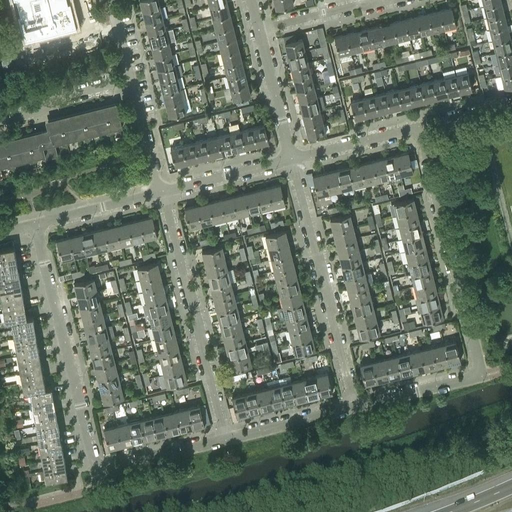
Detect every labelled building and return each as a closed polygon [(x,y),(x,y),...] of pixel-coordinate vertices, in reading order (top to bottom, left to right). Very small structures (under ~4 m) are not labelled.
[(69,0),(14,0),(24,39),(76,26),(69,0)] [(139,0),(142,10),(159,6),(157,0),(139,0)] [(292,0),(273,0),(276,8),(293,4),(292,0)] [(227,1),(209,6),(212,18),(230,13),(227,1)] [(501,1),(484,5),(487,17),(504,13),(501,1)] [(159,6),(142,10),(145,22),(162,17),(159,6)] [(451,7),(439,10),(444,28),(456,25),(451,7)] [(439,10),(428,13),(432,31),(444,28),(439,10)] [(230,13),(212,18),(215,29),(233,25),(230,13)] [(428,13),(416,16),(420,34),(432,31),(428,13)] [(504,13),(487,17),(489,29),(507,24),(504,13)] [(416,16),(404,19),(408,37),(420,34),(416,16)] [(162,17),(145,22),(148,34),(165,29),(162,17)] [(404,19),(392,22),(397,39),(408,37),(404,19)] [(392,22),(381,25),(385,42),(397,39),(392,22)] [(507,24),(489,29),(492,40),(510,36),(507,24)] [(233,25),(215,29),(218,41),(235,36),(233,25)] [(381,25),(369,28),(374,45),(385,42),(381,25)] [(369,28),(358,31),(362,48),(374,45),(369,28)] [(165,29),(148,34),(151,45),(168,41),(165,29)] [(358,31),(346,34),(350,51),(362,48),(358,31)] [(334,37),(339,54),(350,51),(346,34),(334,37)] [(235,36),(218,41),(221,53),(238,48),(235,36)] [(511,45),(510,36),(492,40),(495,52),(511,47),(511,45)] [(284,43),(287,55),(305,50),(302,38),(284,43)] [(168,41),(151,45),(154,57),(171,53),(168,41)] [(511,47),(495,52),(498,63),(511,59),(511,47)] [(238,48),(221,53),(224,64),(241,60),(238,48)] [(305,50),(287,55),(290,66),(308,62),(305,50)] [(171,53),(154,57),(157,69),(174,64),(171,53)] [(511,59),(498,63),(501,75),(511,72),(511,59)] [(241,60),(224,64),(227,76),(244,71),(241,60)] [(308,62),(290,66),(293,78),(311,74),(308,62)] [(174,64),(157,69),(160,80),(177,76),(174,64)] [(244,71),(227,76),(230,88),(247,83),(244,71)] [(472,89),(467,72),(455,75),(459,92),(472,89)] [(511,85),(511,72),(501,75),(504,87),(511,85)] [(311,74),(293,78),(296,90),(314,85),(311,74)] [(459,92),(455,75),(444,77),(448,95),(459,92)] [(177,76),(160,80),(163,92),(180,87),(177,76)] [(448,95),(444,77),(432,80),(437,98),(448,95)] [(437,98),(432,80),(420,83),(424,101),(437,98)] [(247,83),(230,88),(233,100),(250,95),(247,83)] [(424,101),(420,83),(409,86),(413,103),(424,101)] [(316,97),(314,85),(296,90),(299,101),(316,97)] [(409,86),(397,89),(401,106),(413,103),(409,86)] [(180,87),(163,92),(166,104),(183,99),(180,87)] [(397,89),(385,92),(390,109),(401,106),(397,89)] [(385,92),(374,95),(378,112),(390,109),(385,92)] [(374,95),(362,98),(366,115),(378,112),(374,95)] [(322,96),(316,97),(299,101),(302,113),(319,108),(325,107),(322,96)] [(362,98),(350,101),(355,118),(366,115),(362,98)] [(183,99),(166,104),(169,116),(186,111),(183,99)] [(57,156),(54,143),(122,126),(116,104),(105,107),(48,121),(51,135),(40,138),(39,133),(0,142),(0,165),(44,155),(46,159),(46,158),(57,155),(57,156)] [(322,120),(319,108),(302,113),(305,124),(322,120)] [(232,122),(229,110),(223,112),(225,117),(226,123),(232,122)] [(322,120),(305,124),(308,136),(325,132),(322,120)] [(270,126),(265,127),(264,125),(252,127),(257,145),(268,142),(268,140),(273,139),(270,126)] [(252,127),(240,130),(245,148),(257,145),(252,127)] [(240,130),(229,133),(233,151),(245,148),(240,130)] [(229,133),(217,136),(221,154),(233,151),(229,133)] [(217,136),(205,139),(210,156),(221,154),(217,136)] [(205,139),(194,142),(198,159),(210,156),(205,139)] [(194,142),(182,145),(186,162),(198,159),(194,142)] [(182,145),(170,148),(175,165),(186,162),(182,145)] [(413,171),(408,151),(395,154),(400,174),(413,171)] [(400,174),(395,154),(384,157),(389,177),(400,174)] [(384,157),(372,160),(377,180),(389,177),(384,157)] [(372,160),(360,163),(365,183),(377,180),(372,160)] [(360,163),(348,166),(353,186),(365,183),(360,163)] [(348,166),(336,169),(341,189),(353,186),(348,166)] [(336,169),(324,172),(329,192),(341,189),(336,169)] [(317,195),(329,192),(324,172),(312,175),(317,195)] [(280,183),(267,186),(272,206),(285,203),(280,183)] [(267,186),(255,189),(261,209),(272,206),(267,186)] [(255,189),(244,192),(249,212),(261,209),(255,189)] [(244,192),(232,195),(237,215),(249,212),(244,192)] [(232,195),(220,198),(225,218),(237,215),(232,195)] [(416,210),(413,197),(393,202),(396,215),(416,210)] [(220,198),(208,201),(213,221),(225,218),(220,198)] [(208,201),(196,204),(201,224),(213,221),(208,201)] [(189,227),(201,224),(196,204),(184,207),(189,227)] [(419,222),(416,210),(396,215),(399,227),(419,222)] [(329,218),(332,231),(353,226),(350,213),(329,218)] [(152,215),(140,218),(145,238),(157,235),(152,215)] [(140,218),(128,221),(133,241),(145,238),(140,218)] [(128,221),(116,224),(121,244),(133,241),(128,221)] [(422,233),(419,222),(399,227),(402,238),(422,233)] [(116,224),(104,227),(109,247),(121,244),(116,224)] [(353,226),(332,231),(335,242),(356,237),(353,226)] [(104,227),(92,230),(97,250),(109,247),(104,227)] [(92,230),(80,233),(85,253),(97,250),(92,230)] [(265,235),(268,247),(288,242),(285,230),(265,235)] [(80,233),(69,236),(74,256),(85,253),(80,233)] [(425,245),(422,233),(402,238),(405,250),(425,245)] [(61,259),(74,256),(69,236),(56,239),(61,259)] [(356,237),(335,242),(338,254),(359,249),(356,237)] [(0,243),(0,257),(16,254),(14,245),(8,246),(7,242),(0,243)] [(288,242),(268,247),(271,259),(291,254),(288,242)] [(201,250),(204,263),(224,258),(221,245),(201,250)] [(428,257),(425,245),(405,250),(408,262),(428,257)] [(254,257),(249,258),(250,263),(260,260),(257,249),(252,251),(254,257)] [(359,249),(338,254),(341,266),(362,261),(359,249)] [(16,254),(0,257),(0,266),(17,263),(16,254)] [(291,254),(271,259),(274,270),(294,265),(291,254)] [(431,269),(428,257),(408,262),(411,274),(431,269)] [(224,258),(204,263),(207,274),(227,269),(224,258)] [(362,261),(341,266),(344,278),(364,273),(362,261)] [(137,267),(140,279),(160,274),(157,262),(137,267)] [(17,263),(0,266),(0,275),(19,272),(17,263)] [(294,265),(274,270),(277,282),(297,277),(294,265)] [(227,269),(207,274),(210,286),(230,281),(227,269)] [(433,281),(431,269),(411,274),(414,286),(433,281)] [(19,272),(0,275),(0,284),(20,281),(19,272)] [(367,285),(364,273),(344,278),(347,290),(367,285)] [(160,274),(140,279),(143,291),(163,286),(160,274)] [(73,282),(76,295),(96,290),(93,277),(73,282)] [(297,277),(277,282),(280,294),(300,289),(297,277)] [(20,281),(0,284),(0,293),(22,290),(20,281)] [(230,281),(210,286),(213,298),(233,293),(230,281)] [(436,293),(433,281),(414,286),(417,298),(436,293)] [(370,297),(367,285),(347,290),(350,302),(370,297)] [(163,286),(143,291),(146,303),(166,298),(163,286)] [(300,289),(280,294),(283,306),(303,301),(300,289)] [(22,290),(0,293),(0,295),(1,303),(24,299),(22,290)] [(96,290),(76,295),(79,307),(99,302),(96,290)] [(233,293),(213,298),(216,310),(236,305),(233,293)] [(439,305),(436,293),(417,298),(419,310),(439,305)] [(373,309),(370,297),(350,302),(353,314),(373,309)] [(166,298),(146,303),(149,315),(169,309),(166,298)] [(24,299),(1,303),(3,312),(25,308),(24,299)] [(303,301),(283,306),(286,318),(306,313),(303,301)] [(99,302),(79,307),(82,318),(102,313),(99,302)] [(236,305),(216,310),(219,322),(239,317),(236,305)] [(442,317),(439,305),(419,310),(422,322),(442,317)] [(25,308),(3,312),(5,321),(10,321),(10,320),(27,317),(27,316),(25,308)] [(169,309),(149,315),(152,326),(172,321),(169,309)] [(376,320),(373,309),(353,314),(356,325),(376,320)] [(102,313),(82,318),(85,330),(105,325),(102,313)] [(306,313),(286,318),(288,330),(308,325),(306,313)] [(10,320),(10,321),(12,329),(34,325),(32,315),(27,316),(27,317),(10,320)] [(239,317),(219,322),(222,334),(242,329),(239,317)] [(379,333),(376,320),(356,325),(359,338),(379,333)] [(172,321),(152,326),(155,338),(175,333),(172,321)] [(34,325),(12,329),(13,338),(36,334),(34,325)] [(105,325),(85,330),(88,342),(108,337),(105,325)] [(308,325),(288,330),(291,341),(311,336),(308,325)] [(242,329),(222,334),(225,346),(245,341),(242,329)] [(175,333),(155,338),(158,350),(178,345),(175,333)] [(36,334),(13,338),(15,346),(37,342),(36,334)] [(311,336),(291,341),(295,354),(315,349),(311,336)] [(108,337),(88,342),(91,354),(111,349),(108,337)] [(460,360),(455,340),(442,343),(447,363),(460,360)] [(245,341),(225,346),(228,357),(248,352),(245,341)] [(37,342),(15,346),(17,355),(39,351),(37,342)] [(262,342),(254,344),(255,350),(263,348),(262,342)] [(447,363),(442,343),(430,346),(435,366),(447,363)] [(178,345),(158,350),(161,362),(181,357),(178,345)] [(435,366),(430,346),(419,349),(423,369),(435,366)] [(111,349),(91,354),(94,366),(114,361),(111,349)] [(423,369),(419,349),(407,352),(412,372),(423,369)] [(39,351),(17,355),(18,364),(41,360),(39,351)] [(248,352),(228,357),(231,370),(251,365),(248,352)] [(412,372),(407,352),(395,355),(400,375),(412,372)] [(400,375),(395,355),(384,358),(389,378),(400,375)] [(181,357),(161,362),(164,374),(184,369),(181,357)] [(389,378),(384,358),(372,361),(377,381),(389,378)] [(41,360),(18,364),(20,373),(42,369),(41,360)] [(114,361),(94,366),(97,378),(117,373),(114,361)] [(377,381),(372,361),(359,364),(364,384),(377,381)] [(42,369),(20,373),(21,382),(44,378),(42,369)] [(184,369),(164,374),(167,386),(187,381),(184,369)] [(327,372),(315,375),(320,395),(332,392),(327,372)] [(117,373),(97,378),(100,390),(120,385),(117,373)] [(315,375),(303,378),(308,398),(320,395),(315,375)] [(44,378),(21,382),(23,392),(29,391),(29,390),(45,387),(45,386),(44,378)] [(303,378),(291,381),(296,401),(308,398),(303,378)] [(291,381),(279,384),(284,404),(296,401),(291,381)] [(279,384),(267,387),(272,407),(284,404),(279,384)] [(45,387),(29,390),(29,391),(31,399),(53,395),(51,385),(45,386),(45,387)] [(120,385),(100,390),(103,402),(123,397),(120,385)] [(267,387),(255,390),(260,410),(272,407),(267,387)] [(255,390),(244,393),(249,413),(260,410),(255,390)] [(236,416),(249,413),(244,393),(231,396),(236,416)] [(53,395),(31,399),(32,408),(54,404),(53,395)] [(54,404),(32,408),(34,417),(56,413),(54,404)] [(199,404),(187,407),(192,427),(204,424),(199,404)] [(187,407),(175,410),(180,430),(192,427),(187,407)] [(175,410),(163,413),(168,433),(180,430),(175,410)] [(56,413),(34,417),(35,425),(58,422),(56,413)] [(163,413),(151,416),(156,436),(168,433),(163,413)] [(151,416),(140,419),(145,439),(156,436),(151,416)] [(140,419),(127,422),(133,442),(145,439),(140,419)] [(58,422),(35,425),(37,434),(59,431),(58,422)] [(127,422),(116,425),(121,445),(133,442),(127,422)] [(108,448),(121,445),(116,425),(103,428),(108,448)] [(59,431),(37,434),(39,443),(61,439),(59,431)] [(61,439),(39,443),(40,452),(62,448),(61,439)] [(62,448),(40,452),(42,461),(64,457),(62,448)] [(64,457),(42,461),(43,470),(65,466),(64,457)] [(65,466),(43,470),(45,479),(67,475),(65,466)]
